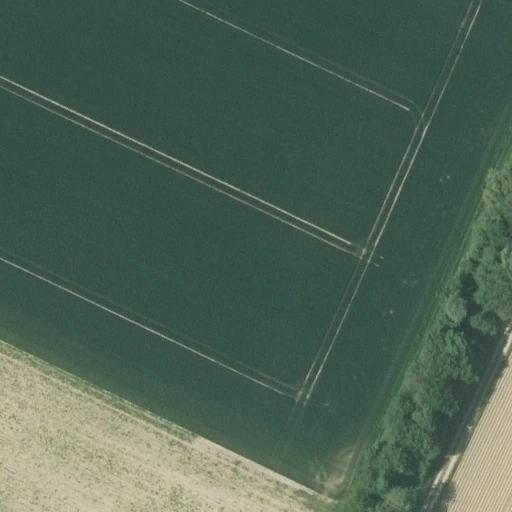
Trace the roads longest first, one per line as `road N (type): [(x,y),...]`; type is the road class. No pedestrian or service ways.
road 1 (track): [(511,137),(343,511)]
road 2 (track): [(511,333),(429,511)]
